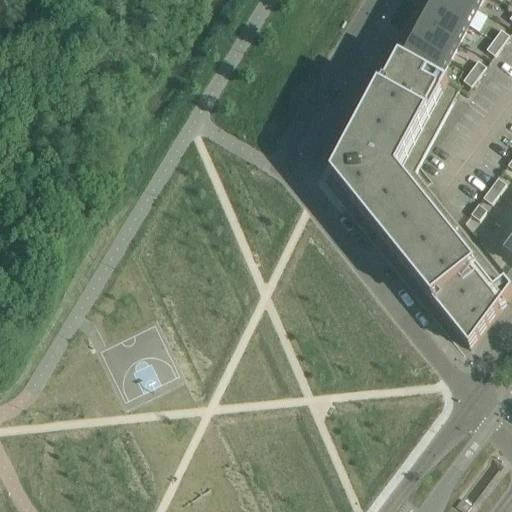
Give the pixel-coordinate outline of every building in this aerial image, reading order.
[(452,0),(438,0),(433,11),(468,30),(477,14),(452,0)] [(452,0),(477,14),(484,0),(452,0)] [(424,28),(459,47),(468,30),(433,11),(424,28)] [(424,28),(414,45),(450,64),(459,47),(424,28)] [(510,39),(502,33),(494,43),(503,49),(510,39)] [(487,53),(495,59),(503,49),(494,43),(487,53)] [(406,62),(441,81),(450,64),(414,45),(406,62)] [(449,85),(441,81),(406,62),(400,59),(334,182),(348,199),(471,352),(511,297),(511,292),(506,285),(506,286),(416,174),(461,92),(449,86),(449,85)] [(471,74),(480,80),(487,70),(479,64),(471,74)] [(480,80),(471,74),(464,84),(472,90),(480,80)] [(507,187),(499,181),(491,191),(500,197),(507,187)] [(484,201),(492,207),(500,197),(491,191),(484,201)] [(472,218),(480,224),(488,214),(479,207),(472,218)] [(511,232),(509,230),(496,247),(511,258),(511,232)]
